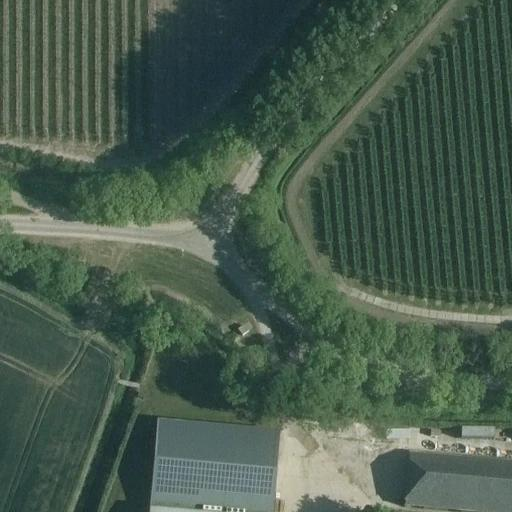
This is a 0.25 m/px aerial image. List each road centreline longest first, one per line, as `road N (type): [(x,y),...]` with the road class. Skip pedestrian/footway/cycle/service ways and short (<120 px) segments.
road 1 (unclassified): [(511,382),(429,379),(321,341),(209,247)]
road 2 (unclassified): [(209,247),(251,168),(384,0)]
road 3 (unclassified): [(0,229),(142,235),(209,247)]
